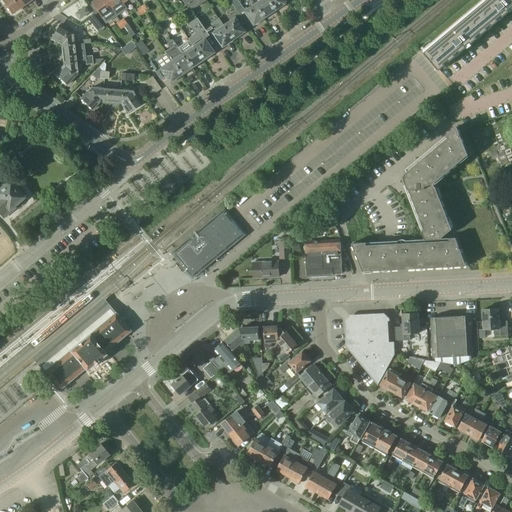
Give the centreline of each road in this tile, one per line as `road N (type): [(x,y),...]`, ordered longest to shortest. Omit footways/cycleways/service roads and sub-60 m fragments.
road 1 (tertiary): [(130,162),(334,18)]
road 2 (residential): [(511,475),(368,397),(321,337)]
road 3 (residential): [(137,380),(226,304),(319,295)]
road 4 (residential): [(319,295),(511,284)]
road 5 (tertiary): [(0,279),(130,162)]
road 6 (tertiary): [(130,162),(0,82)]
road 7 (residential): [(233,481),(194,453),(137,380)]
road 8 (residential): [(103,409),(182,511)]
